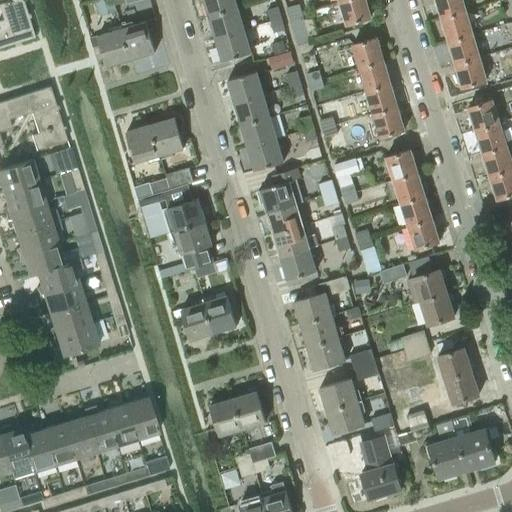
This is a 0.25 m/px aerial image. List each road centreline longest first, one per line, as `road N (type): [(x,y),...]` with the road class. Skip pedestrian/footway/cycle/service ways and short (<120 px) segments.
road 1 (residential): [(324,511),(171,0)]
road 2 (residential): [(511,377),(396,0)]
